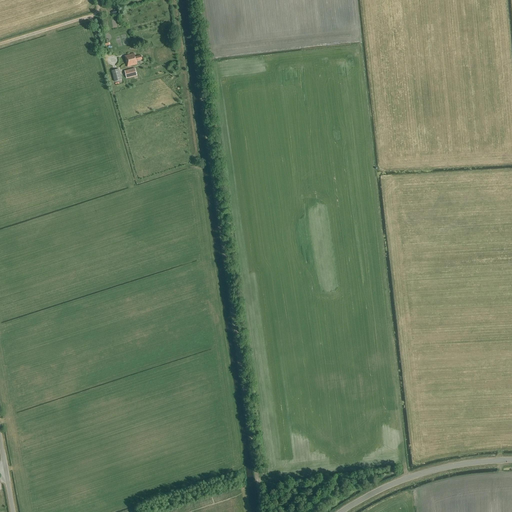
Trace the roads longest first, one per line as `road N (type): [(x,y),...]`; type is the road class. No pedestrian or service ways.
road 1 (track): [(187,0),(260,511)]
road 2 (unclassified): [(342,511),(402,480),(511,460)]
